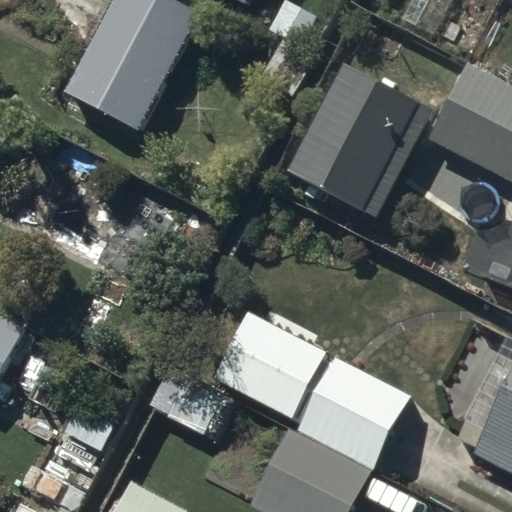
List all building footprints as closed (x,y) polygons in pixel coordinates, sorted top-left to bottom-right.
[(201,13),(176,0),(113,0),(65,91),(140,130),(201,13)] [(253,0),(230,0),(249,9),(253,0)] [(319,16),(287,0),(286,0),(272,30),(304,46),(319,16)] [(458,0),(422,0),(409,25),(438,39),(458,0)] [(314,63),(283,46),(262,83),(293,100),(314,63)] [(511,94),(474,74),(436,145),(511,183),(511,94)] [(422,116),(352,81),(298,187),(368,222),(422,116)] [(0,143),(9,127),(0,122),(0,143)] [(0,374),(23,332),(0,319),(0,374)] [(380,470),(415,405),(258,321),(223,387),(380,470)] [(214,443),(232,408),(182,383),(164,417),(214,443)] [(511,400),(478,466),(511,483),(511,400)] [(121,434),(85,415),(72,439),(107,458),(121,434)] [(361,511),(378,480),(297,439),(259,511),(361,511)] [(180,511),(139,490),(127,511),(180,511)]
